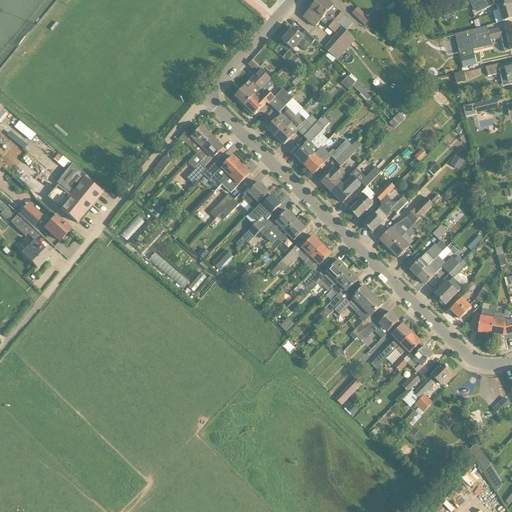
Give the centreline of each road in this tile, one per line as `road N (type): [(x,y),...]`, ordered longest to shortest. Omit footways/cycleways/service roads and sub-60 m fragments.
road 1 (residential): [(511,358),(484,363),(465,356),(207,100)]
road 2 (residential): [(0,350),(207,100)]
road 3 (residential): [(207,100),(289,4)]
